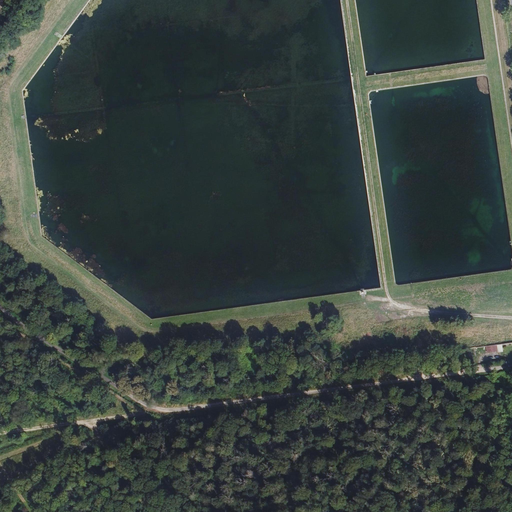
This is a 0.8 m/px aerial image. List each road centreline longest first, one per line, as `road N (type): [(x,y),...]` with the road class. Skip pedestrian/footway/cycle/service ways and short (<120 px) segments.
road 1 (track): [(511,317),(410,313),(391,301),(346,0)]
road 2 (unclassified): [(164,409),(511,366)]
road 3 (unclassified): [(0,306),(69,364),(164,409)]
road 4 (unclassified): [(0,432),(164,409)]
